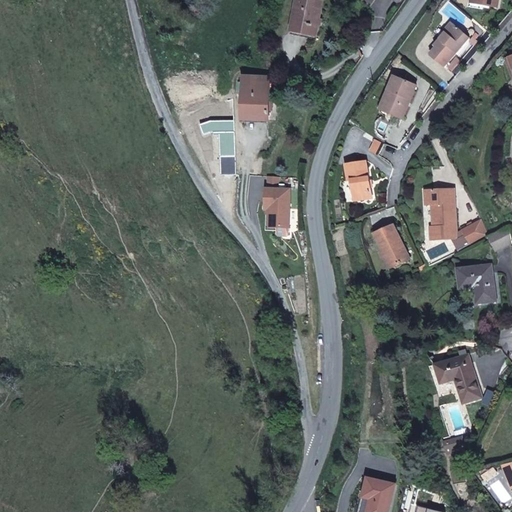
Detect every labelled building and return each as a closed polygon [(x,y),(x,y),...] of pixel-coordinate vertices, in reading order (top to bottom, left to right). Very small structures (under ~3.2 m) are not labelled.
[(317,36),(324,2),(315,0),(298,0),(297,8),(301,9),(296,31),(317,36)] [(296,31),(301,9),(297,8),(292,31),(296,31)] [(445,67),(470,38),(454,24),(436,46),(438,48),(431,55),(432,57),(445,67)] [(453,72),(461,62),(457,58),(448,68),(453,72)] [(403,119),(417,86),(395,76),(387,95),(390,100),(385,112),(403,119)] [(269,112),(270,77),(246,77),(245,117),(269,118),(269,116),(270,116),(270,112),(269,112)] [(385,112),(390,100),(387,95),(381,110),(385,112)] [(376,153),(381,143),(376,140),(371,151),(376,153)] [(373,198),(367,161),(346,165),(349,181),(352,181),(356,201),(373,198)] [(269,177),(269,189),(279,189),(279,177),(269,177)] [(269,189),(267,189),(267,200),(267,207),(272,207),(271,228),(290,228),(291,189),(279,189),(269,189)] [(457,234),(455,189),(426,191),(427,205),(435,205),(436,227),(431,227),(432,240),(453,239),(458,239),(457,234)] [(267,207),(267,200),(264,200),(264,209),(269,209),(268,231),(278,231),(278,235),(280,237),(288,237),(290,235),(290,228),(271,228),(272,207),(267,207)] [(488,235),(481,221),(457,234),(458,239),(453,239),(459,251),(488,235)] [(406,250),(394,225),(375,234),(384,252),(387,251),(395,267),(411,260),(406,250)] [(511,243),(511,233),(511,226),(490,237),(497,251),(511,243)] [(416,257),(411,247),(406,250),(411,260),(416,257)] [(395,267),(387,251),(384,252),(381,253),(389,270),(395,267)] [(493,273),(492,265),(480,267),(481,274),(493,273)] [(497,301),(493,273),(481,274),(480,267),(459,269),(461,288),(476,287),(478,303),(497,301)] [(471,362),(469,355),(457,359),(459,366),(471,362)] [(482,398),(471,362),(459,366),(457,359),(436,365),(442,384),(456,379),(463,403),(482,398)] [(462,450),(462,438),(445,443),(449,454),(462,450)] [(511,474),(511,462),(503,465),(508,476),(511,474)] [(385,482),(368,478),(363,497),(362,497),(358,511),(388,511),(393,491),(384,489),(385,482)] [(395,485),(385,482),(384,489),(393,491),(395,485)]
